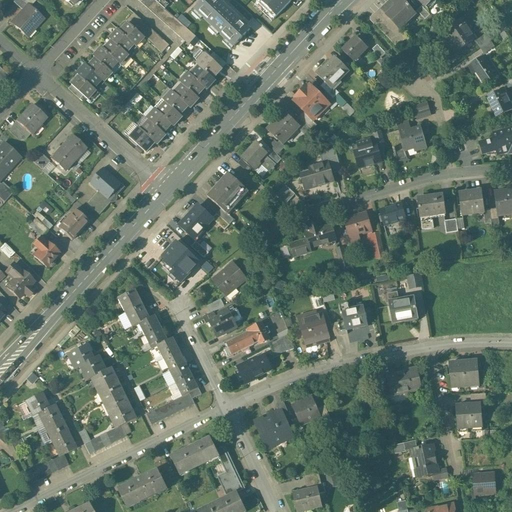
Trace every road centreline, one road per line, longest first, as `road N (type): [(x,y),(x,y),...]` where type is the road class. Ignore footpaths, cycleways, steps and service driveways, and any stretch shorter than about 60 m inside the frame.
road 1 (secondary): [(165,191),(342,0)]
road 2 (secondary): [(0,372),(165,191)]
road 3 (residential): [(12,511),(226,407)]
road 4 (residential): [(226,407),(331,365),(434,345)]
road 5 (residential): [(451,173),(296,216),(280,206)]
road 6 (residential): [(165,191),(37,73)]
road 7 (residential): [(457,480),(434,345)]
